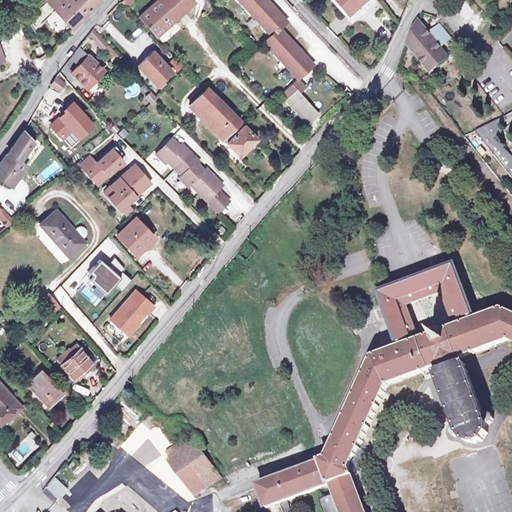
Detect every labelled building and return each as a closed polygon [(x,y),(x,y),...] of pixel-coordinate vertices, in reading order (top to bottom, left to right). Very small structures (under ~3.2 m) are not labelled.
[(53,9),(70,28),(97,0),(44,0),(25,17),(33,31),(40,25),(35,18),(45,9),(49,13),(53,9)] [(134,0),(133,0),(119,0),(118,1),(125,8),(134,0)] [(157,0),(138,17),(156,36),(195,2),(193,0),(157,0)] [(267,19),(277,10),(267,0),(238,0),(269,33),(275,27),(267,19)] [(334,0),(347,15),(363,0),(334,0)] [(287,21),(277,10),(267,19),(275,27),(278,30),(280,28),(287,21)] [(430,75),(448,59),(440,49),(429,36),(418,23),(409,43),(408,46),(430,75)] [(278,30),(275,27),(269,33),(272,35),(278,30)] [(439,27),(432,33),(443,46),(450,40),(439,27)] [(294,62),(303,53),(280,28),(278,30),(272,35),(264,42),(296,76),(302,70),(294,62)] [(91,29),(87,34),(93,40),(98,36),(91,29)] [(443,46),(432,33),(429,36),(440,49),(443,46)] [(106,42),(101,36),(95,42),(100,48),(106,42)] [(77,65),(88,55),(79,45),(69,58),(77,65)] [(314,64),(303,53),(294,62),(302,70),(304,73),(314,64)] [(151,54),(138,66),(156,85),(169,73),(151,54)] [(88,55),(77,65),(71,72),(86,87),(103,70),(88,55)] [(298,78),(304,73),(302,70),(296,76),(298,78)] [(56,75),(50,85),(57,90),(63,81),(56,75)] [(281,94),(286,100),(297,90),(299,92),(305,86),(298,78),(281,94)] [(189,104),(203,118),(209,113),(219,124),(214,129),(222,137),(239,120),(207,87),(189,104)] [(349,87),(345,91),(351,97),(355,93),(349,87)] [(299,92),(297,90),(286,100),(308,124),(319,113),(299,92)] [(73,135),(81,143),(98,128),(75,104),(64,114),(66,116),(52,129),(65,143),(73,135)] [(511,116),(510,114),(476,131),(511,175),(511,173),(511,155),(495,139),(507,128),(503,125),(511,116)] [(226,141),(238,154),(256,137),(242,122),(239,124),(241,126),(226,141)] [(33,142),(31,139),(26,133),(22,129),(16,140),(0,161),(0,177),(10,185),(26,165),(20,160),(30,145),(33,142)] [(26,133),(31,139),(36,135),(34,133),(31,129),(26,133)] [(170,139),(156,153),(165,163),(167,161),(174,168),(189,153),(183,147),(179,151),(176,149),(179,147),(170,139)] [(96,163),(86,171),(97,184),(123,161),(118,155),(121,153),(115,146),(96,163)] [(196,159),(189,153),(174,168),(182,175),(179,177),(188,186),(191,184),(204,171),(196,163),(193,166),(191,164),(196,159)] [(80,164),(86,171),(96,163),(90,156),(80,164)] [(130,168),(104,191),(120,209),(129,201),(128,200),(150,181),(140,170),(135,174),(130,168)] [(206,169),(204,171),(191,184),(208,201),(218,190),(223,186),(217,180),(215,182),(210,178),(212,176),(206,169)] [(224,196),(218,190),(208,201),(213,207),(224,196)] [(229,201),(224,196),(213,207),(219,212),(229,201)] [(57,211),(41,224),(69,256),(85,242),(82,239),(74,230),(57,211)] [(135,217),(118,233),(137,254),(154,238),(135,217)] [(78,227),(74,230),(82,239),(85,236),(87,233),(86,230),(84,227),(81,226),(78,227)] [(255,251),(245,243),(238,252),(247,260),(255,251)] [(89,253),(74,274),(82,280),(97,259),(89,253)] [(101,259),(89,272),(93,275),(90,279),(107,294),(115,284),(123,291),(132,279),(123,271),(126,268),(115,257),(108,265),(101,259)] [(358,333),(391,319),(402,347),(399,348),(400,351),(373,361),(329,460),(260,486),(268,509),(283,503),(289,501),(332,484),(335,494),(321,500),(325,511),(366,511),(351,471),(387,386),(437,367),(440,374),(463,365),(460,359),(511,340),(511,313),(502,309),(477,318),(476,316),(474,317),(454,264),(422,277),(415,280),(382,294),(386,307),(375,312),(374,309),(352,318),(358,333)] [(412,273),(415,280),(422,277),(419,270),(412,273)] [(137,290),(111,319),(128,334),(148,311),(149,313),(152,309),(155,306),(137,290)] [(48,293),(40,302),(53,315),(61,306),(48,293)] [(79,348),(77,345),(68,352),(72,356),(62,365),(66,370),(60,376),(68,384),(74,379),(75,380),(94,363),(81,347),(79,348)] [(465,364),(463,365),(440,374),(438,374),(456,426),(453,427),(451,430),(452,434),(457,437),(461,436),(467,442),(475,444),(482,441),(487,433),(487,427),(492,423),(494,418),(492,414),(488,413),(484,415),(465,364)] [(40,395),(38,396),(47,407),(64,392),(42,369),(28,381),(40,395)] [(22,408),(0,383),(0,423),(0,424),(7,418),(8,420),(22,408)] [(196,433),(168,452),(200,498),(228,479),(196,433)] [(75,460),(69,468),(73,471),(79,464),(75,460)] [(52,479),(42,491),(56,504),(66,491),(52,479)] [(293,511),(289,501),(283,503),(286,511),(293,511)]
